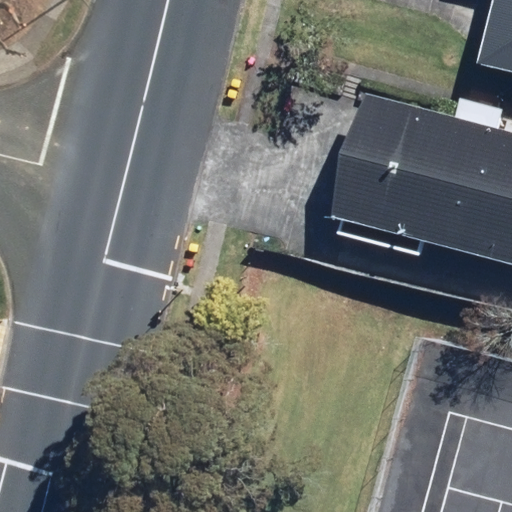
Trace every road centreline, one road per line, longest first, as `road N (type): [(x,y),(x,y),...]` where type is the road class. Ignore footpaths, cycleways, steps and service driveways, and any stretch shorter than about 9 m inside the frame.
road 1 (secondary): [(119,189),(37,511)]
road 2 (secondary): [(164,0),(119,189)]
road 3 (residential): [(119,189),(0,159)]
